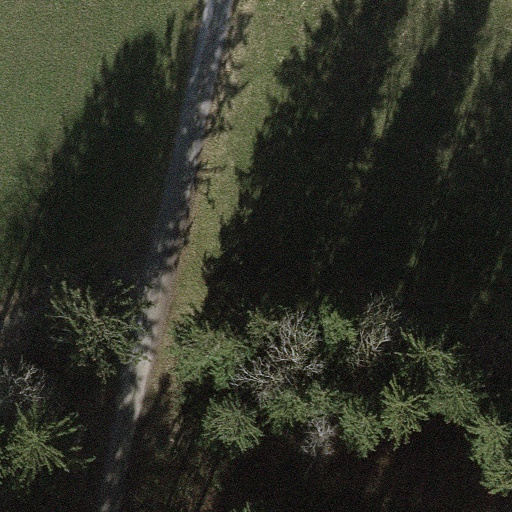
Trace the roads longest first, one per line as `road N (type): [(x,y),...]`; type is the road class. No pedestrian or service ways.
road 1 (track): [(107,511),(214,0)]
road 2 (track): [(158,284),(0,330)]
